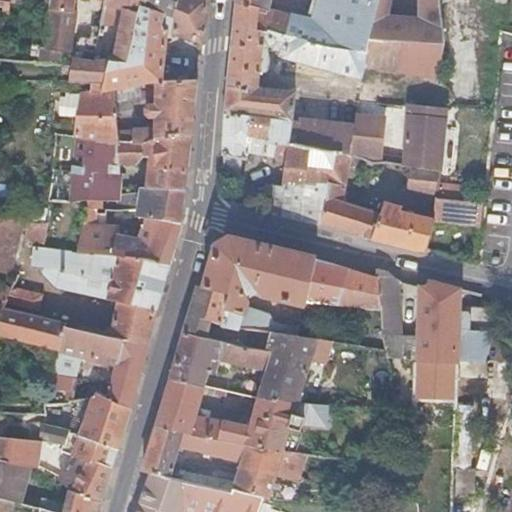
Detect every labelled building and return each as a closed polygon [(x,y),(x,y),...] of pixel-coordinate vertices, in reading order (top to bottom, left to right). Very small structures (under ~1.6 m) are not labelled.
[(43,0),(0,0),(0,5),(6,7),(41,10),(42,7),(43,0)] [(63,11),(65,0),(43,0),(42,7),(63,11)] [(128,66),(146,0),(102,0),(97,24),(102,24),(104,13),(108,13),(111,6),(120,8),(112,57),(107,55),(105,61),(87,59),(86,66),(61,65),(58,88),(108,91),(113,63),(128,66)] [(200,47),(207,0),(146,0),(128,66),(113,63),(108,91),(108,100),(146,93),(158,90),(164,43),(197,46),(200,47)] [(259,9),(256,30),(370,55),(374,38),(381,0),(239,0),(238,4),(259,9)] [(445,44),(446,17),(446,0),(423,0),(423,19),(393,17),(395,0),(381,0),(374,38),(402,40),(445,44)] [(446,0),(446,17),(459,0),(446,0)] [(370,55),(256,30),(259,9),(238,4),(237,11),(230,88),(260,90),(262,74),(271,75),(272,60),(270,51),(282,55),(281,61),(349,78),(351,76),(364,80),(367,68),(370,55)] [(57,55),(67,12),(63,11),(42,7),(41,10),(32,51),(48,54),(57,55)] [(399,73),(402,40),(374,38),(370,55),(367,68),(371,74),(399,73)] [(442,75),(445,44),(402,40),(399,73),(442,75)] [(47,63),(48,54),(32,51),(30,51),(29,61),(47,63)] [(117,141),(188,136),(193,83),(158,90),(146,93),(145,115),(134,115),(131,117),(129,124),(134,127),(145,126),(145,131),(104,134),(103,127),(83,125),(81,143),(117,141)] [(351,155),(353,125),(299,118),(297,122),(291,120),(294,93),(260,90),(230,88),(228,112),(269,118),(268,140),(296,142),(310,148),(341,152),(351,155)] [(61,114),(78,115),(79,92),(62,91),(61,114)] [(106,116),(108,100),(84,105),(83,125),(103,127),(104,122),(106,116)] [(440,165),(444,108),(407,105),(404,152),(403,162),(440,165)] [(120,119),(121,112),(106,116),(104,122),(120,119)] [(324,224),(328,184),(307,180),(310,148),(296,142),(268,140),(269,118),(228,112),(226,137),(224,174),(239,175),(240,162),(245,164),(247,155),(287,162),(282,190),(278,191),(274,212),(324,224)] [(377,150),(379,135),(373,130),(353,125),(351,155),(368,160),(374,160),(377,150)] [(183,195),(188,136),(117,141),(115,166),(131,166),(136,159),(144,160),(143,191),(183,195)] [(115,166),(117,141),(81,143),(79,171),(114,174),(115,166)] [(427,252),(436,216),(404,210),(401,205),(369,197),(367,201),(363,201),(362,206),(349,204),(350,199),(346,197),(351,155),(341,152),(310,148),(307,180),(328,184),(324,224),(354,233),(374,242),(378,238),(427,252)] [(403,162),(404,152),(377,150),(374,160),(378,161),(403,162)] [(112,194),(114,174),(79,171),(76,199),(109,203),(112,194)] [(180,228),(183,195),(143,191),(141,190),(139,192),(139,196),(127,195),(125,216),(136,217),(136,222),(144,224),(180,228)] [(96,225),(98,217),(77,214),(71,229),(93,233),(96,225)] [(171,268),(180,228),(144,224),(139,247),(115,242),(116,238),(93,233),(71,229),(63,255),(171,268)] [(0,279),(1,280),(14,227),(0,225),(0,279)] [(308,299),(317,256),(317,253),(231,237),(217,245),(205,289),(245,306),(248,298),(245,289),(255,285),(257,287),(259,293),(305,303),(308,299)] [(155,325),(171,268),(63,255),(29,250),(24,251),(23,262),(26,264),(35,267),(34,276),(52,287),(108,298),(105,321),(79,315),(75,334),(149,348),(155,325)] [(378,309),(373,279),(354,271),(317,256),(308,299),(379,315),(378,309)] [(396,311),(397,284),(387,278),(384,273),(376,270),(373,273),(373,279),(378,309),(396,311)] [(483,366),(496,311),(455,305),(455,291),(427,283),(422,288),(418,288),(415,342),(396,340),(383,340),(386,357),(438,363),(483,366)] [(217,321),(243,320),(245,306),(205,289),(200,287),(185,335),(211,338),(217,321)] [(0,341),(58,359),(66,332),(67,327),(26,319),(0,311),(1,308),(34,315),(37,302),(3,294),(2,300),(0,299),(0,341)] [(278,322),(271,318),(270,312),(245,306),(243,320),(276,326),(278,322)] [(396,340),(396,311),(378,309),(379,315),(383,340),(396,340)] [(272,345),(276,326),(243,320),(238,336),(230,335),(228,340),(272,345)] [(211,386),(216,370),(224,371),(228,358),(269,367),(262,394),(298,400),(318,336),(276,326),(272,345),(228,340),(211,338),(185,335),(177,359),(171,379),(211,386)] [(106,389),(112,392),(108,403),(131,409),(135,397),(149,348),(75,334),(66,332),(58,359),(96,372),(96,374),(109,379),(106,389)] [(256,419),(202,413),(211,386),(171,379),(167,392),(154,430),(282,451),(295,454),(302,422),(324,426),(328,406),(298,400),(262,394),(256,419)] [(71,403),(74,388),(46,381),(39,410),(65,416),(71,403)] [(116,451),(131,409),(108,403),(90,397),(87,407),(71,403),(65,416),(39,410),(36,423),(77,434),(75,442),(116,451)] [(463,469),(466,409),(454,409),(451,470),(463,469)] [(282,451),(154,430),(147,453),(140,474),(147,476),(175,483),(175,479),(170,476),(176,453),(235,465),(229,495),(261,501),(267,501),(282,451)] [(58,447),(61,437),(34,431),(32,441),(49,445),(58,447)] [(329,450),(330,435),(315,434),(314,450),(329,450)] [(100,504),(116,451),(75,442),(61,437),(58,447),(49,445),(48,450),(80,458),(79,460),(83,462),(78,477),(74,475),(73,479),(50,473),(49,478),(50,479),(67,498),(100,504)] [(29,471),(31,447),(0,439),(0,462),(26,469),(29,471)] [(18,506),(26,469),(0,462),(0,500),(15,505),(18,506)] [(256,511),(261,501),(229,495),(175,483),(147,476),(133,511),(178,511),(180,509),(187,505),(205,511),(256,511)] [(97,511),(100,504),(67,498),(62,511),(97,511)] [(0,511),(12,511),(15,505),(0,500),(0,511)]
